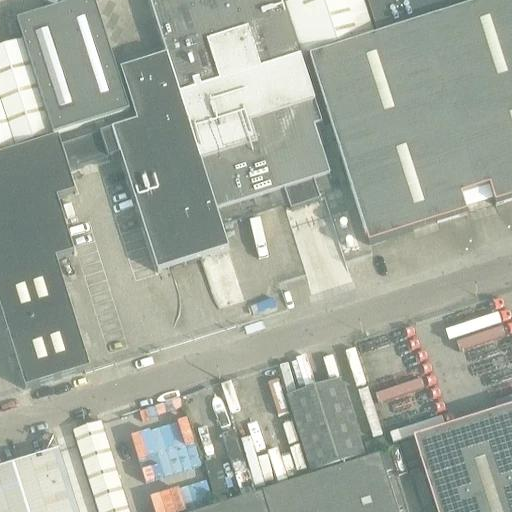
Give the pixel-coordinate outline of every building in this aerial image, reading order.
[(129,114),(93,0),(91,0),(17,23),(53,138),(129,114)] [(148,0),(167,58),(121,73),(134,112),(301,59),(282,0),(148,0)] [(282,0),(301,59),(374,36),(362,0),(282,0)] [(511,0),(501,0),(310,60),(345,172),(369,247),(467,216),(458,189),(487,180),(495,207),(511,201),(511,0)] [(365,0),(377,35),(487,0),(365,0)] [(0,51),(0,153),(52,136),(22,44),(0,51)] [(137,125),(113,132),(120,158),(157,275),(229,252),(220,222),(223,221),(223,220),(286,200),(290,212),(320,203),(316,190),(340,183),(322,127),(301,59),(134,112),(137,125)] [(120,158),(113,132),(61,148),(69,174),(120,158)] [(59,140),(0,158),(0,311),(25,392),(42,387),(90,372),(56,262),(74,256),(57,201),(76,196),(69,174),(61,148),(59,140)] [(277,369),(221,387),(255,493),(311,475),(287,399),(277,369)] [(340,382),(287,399),(311,475),(365,458),(340,382)] [(221,387),(180,400),(214,506),(255,493),(221,387)] [(511,511),(511,412),(415,443),(415,441),(414,441),(436,511),(511,511)] [(128,511),(101,424),(73,433),(97,511),(128,511)] [(384,440),(365,446),(368,457),(387,451),(384,440)] [(77,511),(59,453),(0,471),(0,511),(77,511)] [(397,511),(380,458),(209,511),(397,511)]
